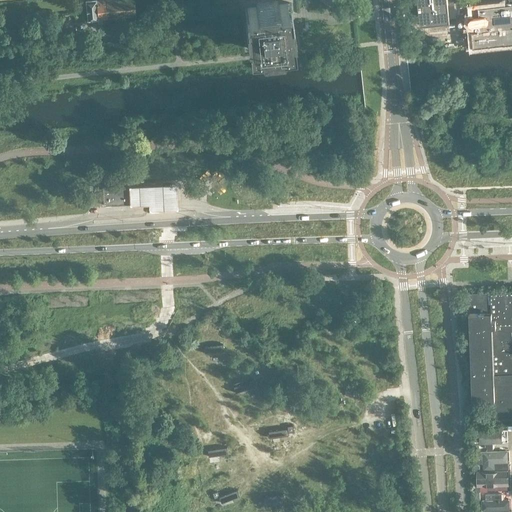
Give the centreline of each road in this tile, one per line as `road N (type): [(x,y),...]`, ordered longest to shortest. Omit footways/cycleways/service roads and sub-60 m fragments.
road 1 (secondary): [(0,256),(380,245)]
road 2 (secondary): [(376,213),(0,233)]
road 3 (unclassified): [(440,511),(420,255)]
road 4 (unclassified): [(400,258),(431,511)]
